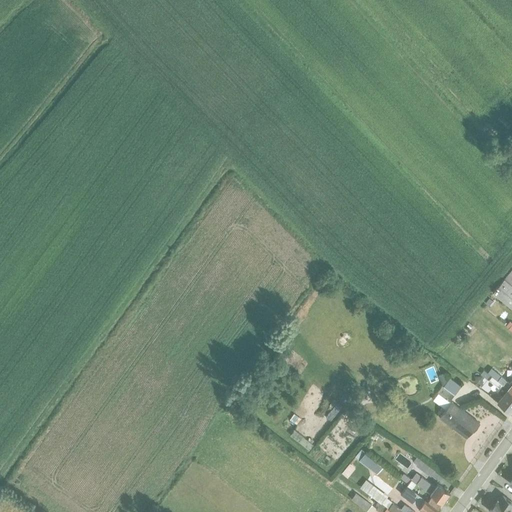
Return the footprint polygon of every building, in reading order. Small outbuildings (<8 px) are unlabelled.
[(511,284),(504,278),(493,293),(511,307),(511,284)] [(488,373),(511,391),(511,380),(511,381),(511,380),(511,379),(507,376),(505,379),(492,368),(488,373)] [(511,410),(511,391),(488,373),(486,376),(502,390),(495,399),(511,412),(511,410)] [(443,385),(433,400),(446,409),(440,418),(467,438),(472,430),(474,432),(481,423),(452,401),(451,402),(450,400),(461,385),(450,377),(444,386),(443,385)] [(359,399),(349,401),(350,409),(361,407),(359,399)] [(293,415),(290,419),(296,425),(299,421),(293,415)] [(295,430),(291,435),(310,450),(314,445),(295,430)] [(365,453),(360,460),(377,474),(383,467),(365,453)] [(417,456),(414,461),(431,474),(434,469),(417,456)] [(409,483),(411,478),(404,473),(401,477),(409,483)] [(411,478),(417,483),(433,495),(443,503),(451,493),(437,483),(435,486),(416,473),(411,478)] [(411,478),(409,483),(401,493),(425,511),(435,511),(443,503),(433,495),(429,501),(412,489),(417,483),(411,478)] [(376,499),(393,511),(414,511),(403,504),(400,507),(388,497),(389,496),(366,479),(360,487),(376,499)] [(356,493),(352,499),(368,510),(372,504),(356,493)] [(511,511),(511,501),(502,494),(489,511),(490,511),(511,511)] [(393,511),(376,499),(374,500),(378,502),(376,504),(379,506),(376,509),(379,511),(393,511)]
